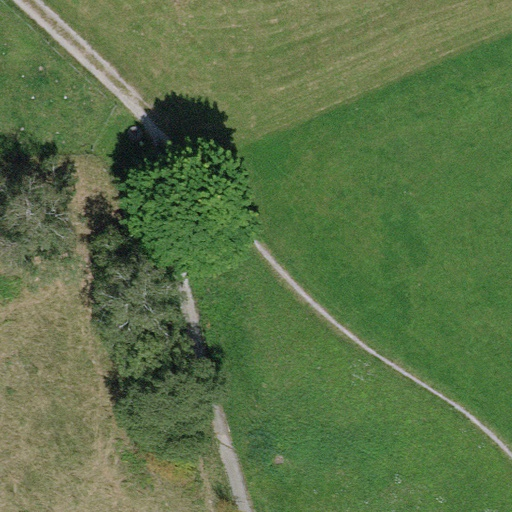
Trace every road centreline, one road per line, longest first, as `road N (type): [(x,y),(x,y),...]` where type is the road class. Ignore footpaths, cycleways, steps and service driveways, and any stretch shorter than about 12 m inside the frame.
road 1 (track): [(21,0),(148,117),(329,315),(446,398),(511,457)]
road 2 (track): [(219,405),(148,117)]
